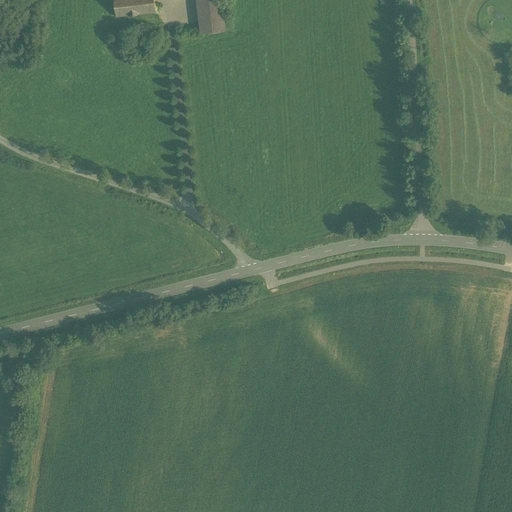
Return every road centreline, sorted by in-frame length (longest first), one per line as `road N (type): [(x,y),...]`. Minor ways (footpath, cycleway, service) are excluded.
road 1 (unclassified): [(251,269),(183,208),(0,139)]
road 2 (tertiary): [(0,332),(251,269)]
road 3 (unclassified): [(421,239),(409,0)]
road 4 (tertiary): [(251,269),(348,245),(421,239)]
